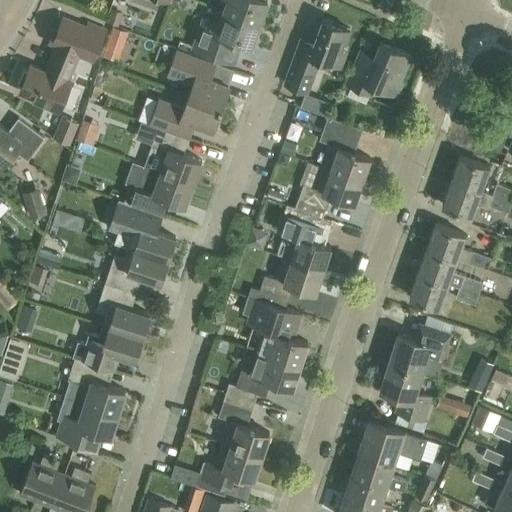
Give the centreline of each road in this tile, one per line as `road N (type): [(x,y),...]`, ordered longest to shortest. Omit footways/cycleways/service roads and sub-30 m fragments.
road 1 (residential): [(299,511),(470,14)]
road 2 (residential): [(215,239),(302,0)]
road 3 (residential): [(129,511),(197,296)]
